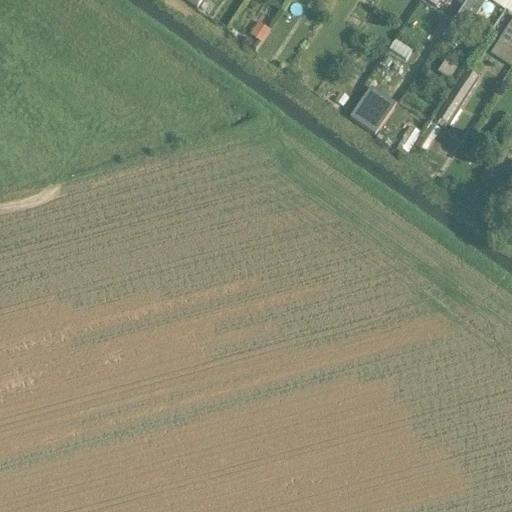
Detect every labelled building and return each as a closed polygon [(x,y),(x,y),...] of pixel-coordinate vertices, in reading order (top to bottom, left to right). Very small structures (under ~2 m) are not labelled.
[(181,0),(197,11),(203,0),(181,0)] [(468,0),(450,0),(463,8),(468,0)] [(468,0),(463,8),(462,11),(475,20),(488,0),(468,0)] [(511,22),(499,42),(503,45),(497,56),(511,65),(511,22)] [(259,24),(250,37),(262,45),(271,33),(259,24)] [(388,70),(392,63),(385,58),(381,65),(388,70)] [(449,83),(457,71),(446,63),(438,74),(449,83)] [(471,69),(468,73),(477,80),(480,75),(471,69)] [(451,130),(462,114),(457,111),(477,80),(468,73),(467,73),(436,120),(440,123),(438,127),(445,131),(448,128),(451,130)]
